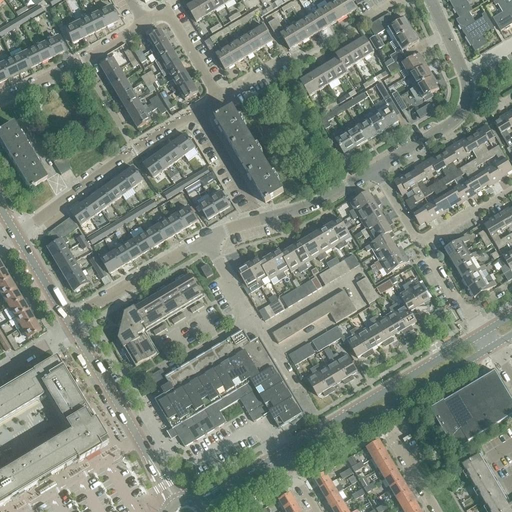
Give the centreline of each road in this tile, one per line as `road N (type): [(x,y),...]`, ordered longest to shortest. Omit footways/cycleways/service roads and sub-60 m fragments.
road 1 (tertiary): [(287,469),(493,347)]
road 2 (tertiary): [(476,336),(279,455)]
road 3 (tertiary): [(175,501),(67,321)]
road 4 (residential): [(375,169),(419,244),(511,189)]
road 5 (residential): [(0,102),(144,23)]
road 6 (residential): [(67,321),(204,239)]
road 7 (residential): [(196,112),(68,197)]
road 8 (residential): [(375,169),(460,114),(462,73)]
road 9 (residential): [(257,220),(317,205),(375,169)]
road 10 (residential): [(257,220),(196,112)]
road 11 (residential): [(219,99),(173,21),(144,23)]
